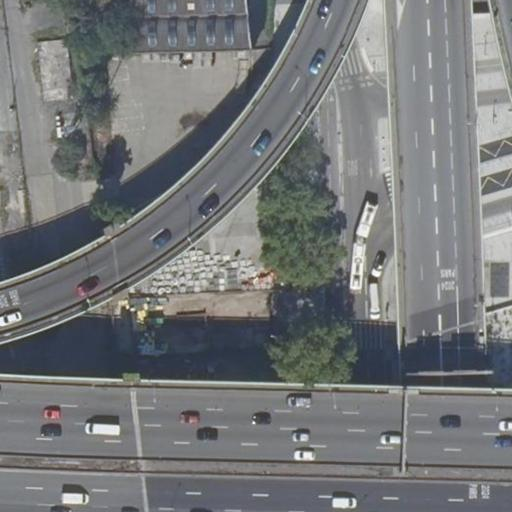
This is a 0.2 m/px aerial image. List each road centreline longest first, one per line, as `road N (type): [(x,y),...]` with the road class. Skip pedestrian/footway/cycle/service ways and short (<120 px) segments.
road 1 (trunk): [(511,438),(0,424)]
road 2 (motorway): [(337,0),(280,101),(188,213),(123,261),(0,318)]
road 3 (motorway): [(426,0),(440,335)]
road 4 (primary): [(366,250),(377,511)]
road 5 (motorway): [(440,335),(471,511)]
road 6 (motorway): [(440,335),(434,511)]
road 7 (unclassified): [(351,99),(400,105),(511,94)]
road 8 (primary): [(511,201),(366,250)]
road 9 (primary): [(351,99),(366,250)]
